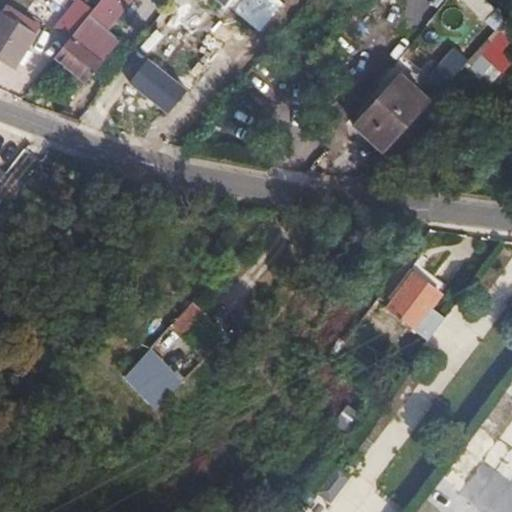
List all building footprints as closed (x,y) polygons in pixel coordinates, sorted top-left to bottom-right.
[(70,39),(93,9),(81,0),(56,30),(70,39)] [(70,39),(57,56),(89,81),(102,64),(91,55),(133,0),(100,0),(93,9),(70,39)] [(193,0),(188,0),(172,19),(200,42),(218,21),(193,0)] [(505,19),(485,0),(462,0),(494,30),(505,19)] [(42,29),(7,7),(0,17),(0,55),(18,67),(42,29)] [(511,33),(511,25),(505,19),(494,30),(469,58),(464,64),(479,76),(492,61),(503,71),(511,61),(511,60),(502,51),(510,41),(508,38),(511,33)] [(464,64),(469,58),(455,46),(429,76),(443,88),(464,64)] [(148,59),(129,81),(167,113),(186,91),(148,59)] [(357,126),(386,152),(430,102),(402,77),(357,126)] [(426,341),(442,320),(428,310),(438,296),(413,277),(388,310),(414,328),(412,330),(426,341)] [(200,315),(188,304),(168,327),(179,338),(200,315)] [(84,374),(54,340),(38,356),(45,364),(27,382),(49,407),(84,374)] [(135,363),(158,389),(172,375),(147,351),(135,363)] [(120,380),(153,414),(167,398),(158,389),(135,363),(120,380)]
